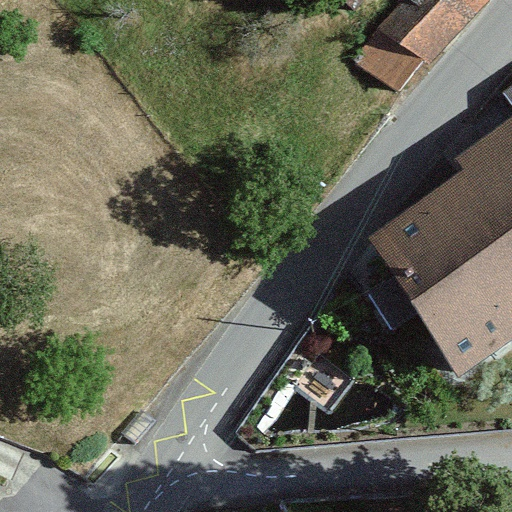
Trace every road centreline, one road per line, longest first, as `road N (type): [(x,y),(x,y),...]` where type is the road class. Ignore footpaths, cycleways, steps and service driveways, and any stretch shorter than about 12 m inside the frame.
road 1 (residential): [(168,484),(511,25)]
road 2 (residential): [(511,456),(168,484)]
